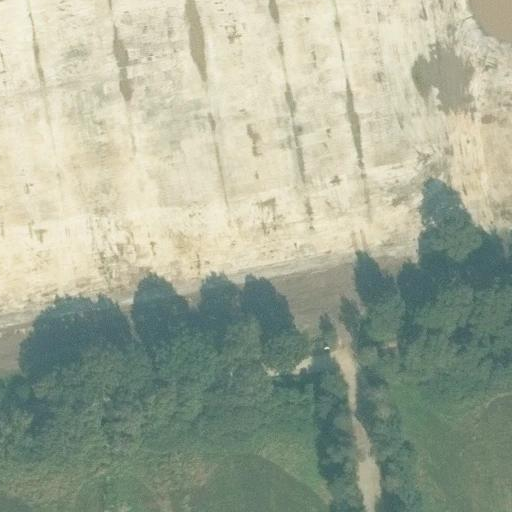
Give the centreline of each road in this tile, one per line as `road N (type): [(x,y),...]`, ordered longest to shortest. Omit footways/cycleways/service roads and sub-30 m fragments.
road 1 (track): [(0,426),(511,334)]
road 2 (track): [(367,359),(390,511)]
